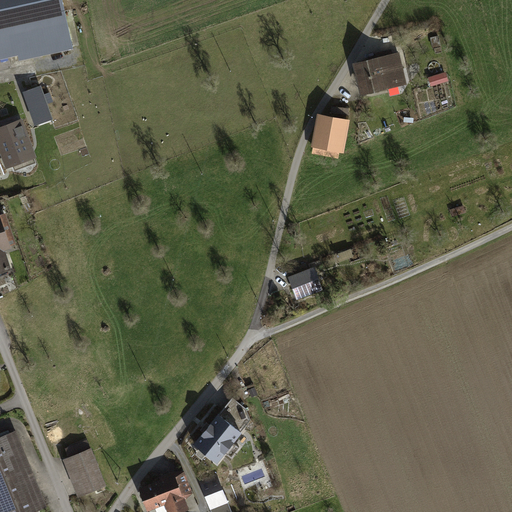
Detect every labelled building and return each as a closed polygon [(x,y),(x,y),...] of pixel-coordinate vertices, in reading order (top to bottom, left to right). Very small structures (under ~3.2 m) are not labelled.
[(72,47),(61,0),(0,0),(0,56),(31,50),(32,55),(72,47)] [(357,64),(363,92),(398,85),(395,72),(401,70),(397,55),(357,64)] [(25,92),(36,124),(51,119),(40,87),(25,92)] [(343,120),(323,116),(316,153),(336,156),(340,133),(346,134),(349,116),(344,115),(343,120)] [(3,154),(8,167),(24,160),(21,152),(31,149),(20,120),(0,127),(0,137),(6,153),(3,154)] [(451,210),(453,216),(466,212),(463,206),(451,210)] [(0,247),(3,247),(14,243),(4,214),(0,215),(0,247)] [(353,257),(351,250),(334,256),(337,263),(353,257)] [(294,275),(308,270),(305,263),(292,268),(294,275)] [(289,277),(297,297),(321,288),(314,268),(289,277)] [(218,413),(194,443),(217,461),(225,451),(232,457),(239,447),(233,442),(241,432),(232,425),(246,408),(233,397),(219,414),(218,413)] [(251,420),(246,408),(232,425),(241,432),(251,420)] [(21,490),(0,439),(0,438),(0,511),(23,511),(16,492),(21,490)] [(71,457),(85,492),(104,484),(87,443),(73,448),(75,455),(71,457)] [(183,473),(162,481),(173,511),(184,507),(180,495),(190,492),(183,473)] [(200,481),(212,511),(231,511),(217,474),(200,481)] [(162,481),(142,489),(149,507),(154,505),(156,511),(170,511),(173,511),(162,481)]
